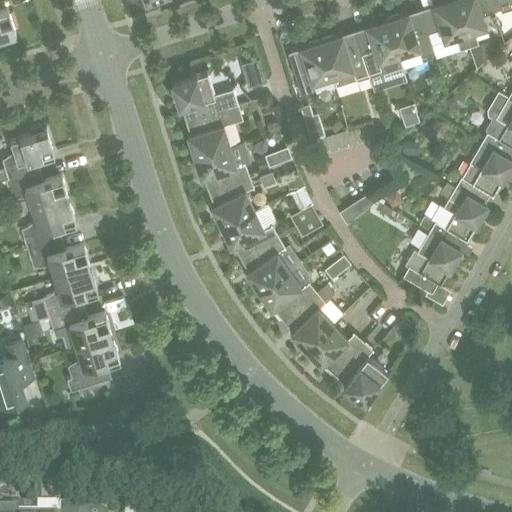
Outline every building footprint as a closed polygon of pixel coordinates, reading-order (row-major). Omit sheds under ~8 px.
[(438,0),(438,1),(420,7),(428,30),(439,26),(443,39),(455,35),(459,48),(469,45),(454,0),(438,0)] [(490,0),(454,0),(469,45),(478,42),(474,29),(486,25),(482,13),(494,9),(490,0)] [(511,0),(497,0),(501,10),(511,6),(510,1),(511,0)] [(0,37),(2,40),(13,36),(13,30),(15,29),(8,6),(0,8),(0,37)] [(435,50),(428,30),(420,7),(387,17),(398,53),(418,47),(421,55),(435,50)] [(401,63),(398,53),(387,17),(354,28),(361,51),(367,71),(381,67),(381,69),(401,63)] [(361,51),(354,28),(320,38),(332,74),(335,84),(356,77),(355,75),(367,71),(361,51)] [(314,88),(312,81),(332,74),(320,38),(287,49),(301,92),(314,88)] [(185,118),(238,102),(234,87),(214,93),(207,69),(171,80),(178,105),(181,104),(185,118)] [(245,76),(248,85),(266,80),(263,70),(245,76)] [(487,130),(481,139),(506,154),(511,145),(511,97),(507,95),(495,116),(491,117),(486,126),(487,130)] [(185,118),(189,132),(187,133),(193,154),(229,143),(223,123),(243,117),(238,102),(185,118)] [(308,102),(299,105),(303,116),(312,113),(308,102)] [(402,115),(404,124),(418,119),(415,111),(402,115)] [(271,131),(283,127),(280,118),(268,121),(271,131)] [(2,157),(8,177),(35,168),(31,156),(54,149),(46,126),(44,127),(40,122),(29,125),(29,132),(9,138),(13,150),(3,157),(2,157)] [(403,139),(402,153),(419,154),(420,140),(403,139)] [(470,161),(461,175),(461,174),(455,184),(480,198),(485,189),(492,193),(511,159),(511,157),(506,154),(481,139),(469,160),(470,161)] [(203,175),(208,189),(249,173),(244,160),(242,161),(243,162),(236,164),(229,143),(193,154),(200,176),(203,175)] [(35,168),(8,177),(5,177),(12,197),(15,196),(28,196),(31,207),(68,195),(61,173),(39,180),(35,168)] [(271,171),(259,175),(263,184),(275,180),(271,171)] [(254,186),(249,173),(208,189),(213,203),(211,204),(220,224),(255,208),(245,189),(252,185),(253,187),(254,186)] [(434,219),(429,228),(454,243),(459,234),(466,238),(487,203),(480,198),(455,184),(443,205),(454,211),(445,225),(434,219)] [(396,188),(386,194),(392,205),(402,199),(396,188)] [(68,195),(31,207),(35,219),(25,225),(21,227),(27,246),(57,237),(53,225),(75,218),(68,195)] [(350,225),(368,212),(363,202),(343,213),(350,225)] [(264,227),(255,208),(220,224),(230,244),(233,243),(240,256),(278,234),(271,222),(270,223),(271,224),(264,227)] [(433,278),(440,282),(461,247),(454,243),(429,228),(416,250),(414,250),(408,261),(409,263),(402,273),(427,288),(433,278)] [(278,234),(240,256),(248,269),(245,270),(258,289),(289,268),(277,250),(283,246),(284,247),(285,246),(278,234)] [(53,276),(90,264),(83,242),(61,249),(57,237),(27,246),(33,266),(37,265),(50,264),(53,276)] [(43,295),(49,315),(79,305),(75,293),(97,286),(90,264),(53,276),(57,287),(47,294),(43,295)] [(273,305),(283,317),(317,290),(308,279),(307,280),(308,281),(301,285),(289,268),(258,289),(271,307),(273,305)] [(305,347),(333,321),(318,306),(323,301),(324,302),(326,300),(317,290),(283,317),(292,329),(290,331),(305,347)] [(82,317),(79,305),(49,315),(55,335),(59,333),(71,333),(75,344),(112,333),(105,310),(82,317)] [(322,361),(334,371),(363,339),(353,329),(352,331),(353,332),(347,337),(333,321),(305,347),(320,363),(322,361)] [(119,355),(112,333),(75,344),(79,356),(67,363),(71,375),(66,376),(70,388),(107,377),(105,371),(98,368),(97,362),(119,355)] [(34,375),(31,367),(22,339),(5,344),(8,354),(0,356),(0,398),(2,403),(25,395),(20,379),(34,375)] [(374,348),(363,339),(334,371),(345,381),(343,384),(364,400),(387,370),(367,355),(371,349),(372,350),(374,348)] [(36,511),(37,511),(24,511),(22,503),(0,503),(0,511),(36,511)] [(78,511),(80,503),(52,503),(37,503),(37,511),(36,511),(78,511)] [(103,511),(80,503),(78,511),(103,511)]
